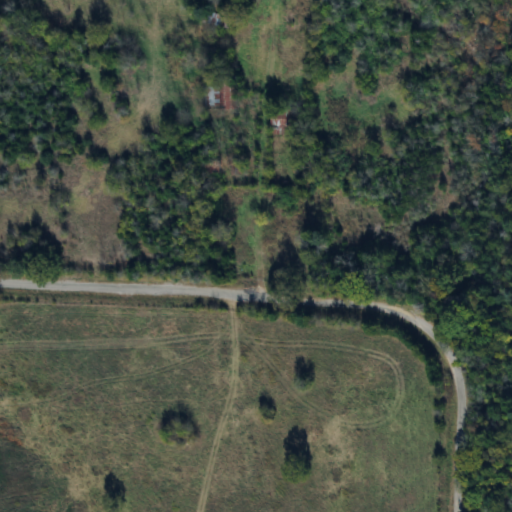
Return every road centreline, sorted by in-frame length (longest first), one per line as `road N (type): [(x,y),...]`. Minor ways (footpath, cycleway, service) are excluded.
road 1 (residential): [(0,283),(370,305),(421,321),(438,338)]
road 2 (residential): [(456,511),(460,398),(454,364),(438,338)]
